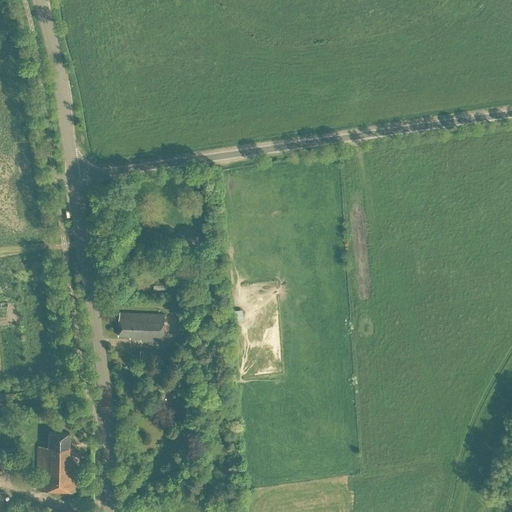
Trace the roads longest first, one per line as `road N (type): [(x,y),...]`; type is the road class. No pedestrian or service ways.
road 1 (unclassified): [(73,176),(511,111)]
road 2 (secondary): [(110,511),(110,444),(73,176)]
road 3 (secondary): [(73,176),(56,48),(40,0)]
